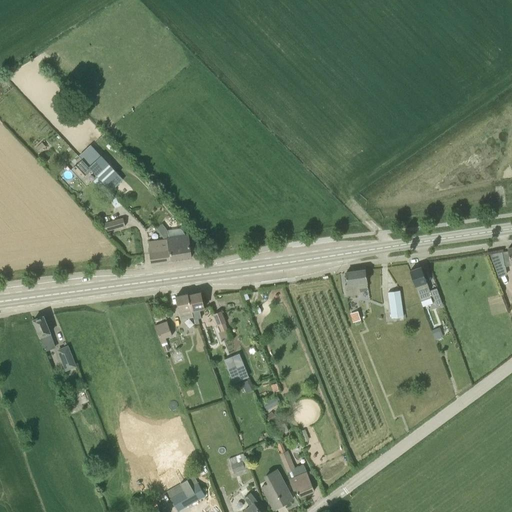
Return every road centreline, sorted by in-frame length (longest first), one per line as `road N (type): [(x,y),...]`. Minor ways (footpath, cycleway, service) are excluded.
road 1 (secondary): [(0,301),(511,229)]
road 2 (unclassified): [(315,511),(511,365)]
